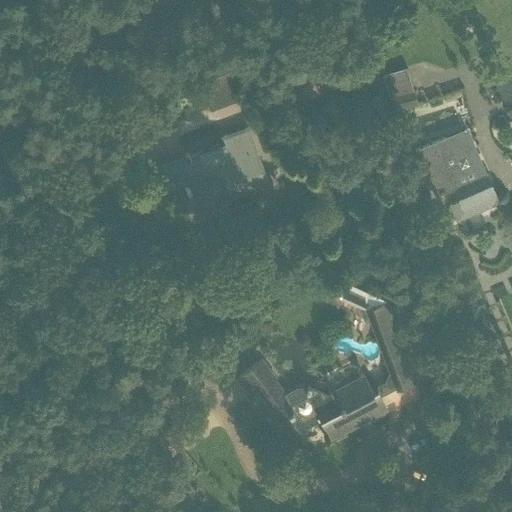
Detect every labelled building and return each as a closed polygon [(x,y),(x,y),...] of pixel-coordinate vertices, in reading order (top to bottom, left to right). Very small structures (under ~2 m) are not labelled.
[(293,69),(308,98),(352,76),(336,46),(293,69)] [(202,81),(217,120),(245,110),(231,71),(202,81)] [(511,89),(507,78),(495,83),(506,106),(511,102),(511,89)] [(413,90),(388,97),(393,111),(417,104),(413,90)] [(186,153),(187,155),(152,168),(160,190),(180,183),(177,177),(194,172),(201,191),(229,181),(234,196),(270,183),(250,126),(223,136),(225,142),(211,148),(213,153),(204,156),(202,151),(191,155),(190,152),(186,153)] [(476,155),(458,163),(446,136),(414,150),(435,196),(454,187),(461,202),(451,206),(457,220),(497,202),(476,155)] [(275,377),(261,358),(237,375),(287,444),(306,429),(305,426),(319,420),(328,438),(386,408),(379,396),(395,387),(396,389),(416,381),(384,301),(363,309),(388,371),(386,374),(384,376),(383,378),(383,380),(382,382),(368,389),(361,375),(326,393),(319,389),(311,386),(307,385),(305,385),(302,385),(299,386),(296,386),(294,387),(292,388),(288,390),(282,395),(271,381),(275,377)] [(463,369),(444,376),(449,391),(469,384),(463,369)] [(134,421),(158,425),(162,397),(138,394),(134,421)] [(161,433),(173,447),(186,436),(175,422),(161,433)] [(174,491),(167,481),(159,485),(166,496),(174,491)]
